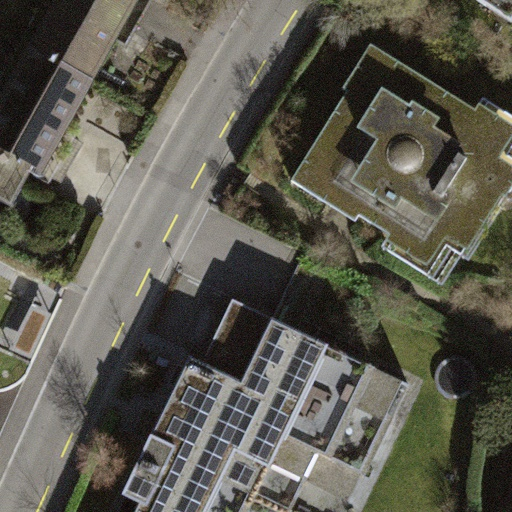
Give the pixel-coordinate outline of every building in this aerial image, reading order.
[(50,0),(26,42),(103,86),(152,0),(65,0),(50,0)] [(511,0),(475,0),(511,23),(511,0)] [(103,86),(26,42),(0,87),(0,151),(48,179),(103,86)] [(511,130),(377,51),(298,183),(451,274),(464,253),(485,266),(511,220),(511,130)] [(219,217),(195,269),(286,309),(310,258),(219,217)] [(409,384),(236,301),(205,364),(194,359),(127,497),(142,504),(138,511),(292,511),(322,452),(366,473),(409,384)]
